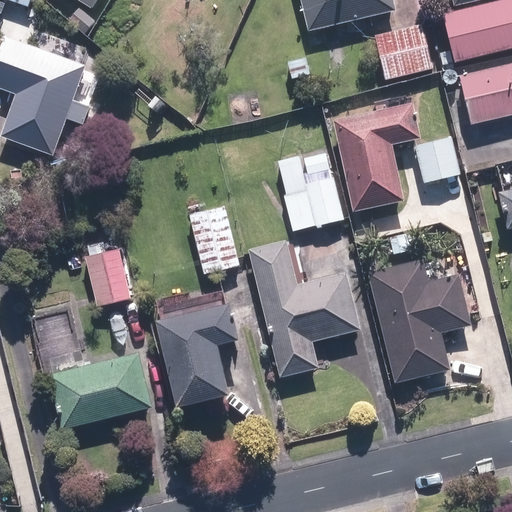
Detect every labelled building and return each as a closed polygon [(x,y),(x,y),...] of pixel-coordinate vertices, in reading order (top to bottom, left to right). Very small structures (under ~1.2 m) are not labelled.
[(47,2),(41,0),(4,0),(0,13),(0,33),(32,45),(47,2)] [(305,0),(312,30),(397,11),(394,0),(305,0)] [(511,0),(448,16),(459,61),(511,48),(511,0)] [(379,37),(389,80),(434,69),(424,27),(379,37)] [(57,154),(89,67),(38,49),(7,136),(57,154)] [(511,66),(464,79),(475,124),(511,115),(511,66)] [(415,105),(338,121),(357,211),(406,201),(393,144),(422,138),(415,105)] [(454,137),(418,144),(426,183),(462,175),(454,137)] [(287,196),(296,231),(345,219),(335,180),(307,186),(301,159),(282,163),(290,196),(287,196)] [(226,207),(193,216),(208,275),(241,266),(226,207)] [(290,241),(252,250),(283,378),(321,368),(315,342),(362,330),(348,275),(301,287),(290,241)] [(122,250),(89,258),(101,305),(133,297),(122,250)] [(424,260),(372,273),(399,382),(452,369),(442,332),(471,325),(459,276),(430,284),(424,260)] [(67,304),(31,314),(47,366),(82,355),(67,304)] [(234,305),(163,321),(183,406),(233,394),(221,343),(242,338),(234,305)] [(53,376),(66,429),(155,407),(142,354),(53,376)]
